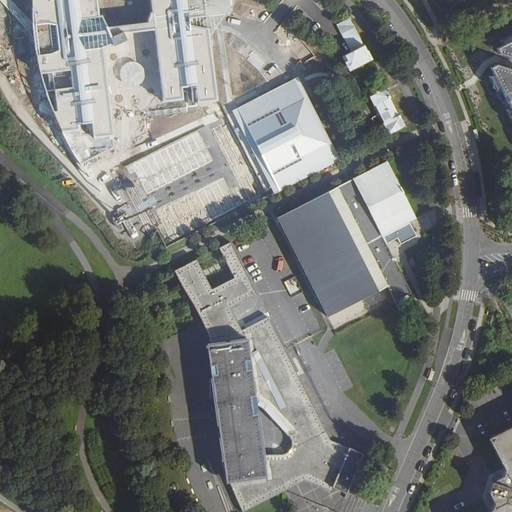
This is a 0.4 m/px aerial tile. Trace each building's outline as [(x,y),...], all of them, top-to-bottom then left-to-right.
[(33,0),(34,19),(36,36),(37,48),(39,59),(42,72),(72,68),(75,85),(56,87),(59,108),(54,109),(64,129),(76,127),(80,149),(75,152),(83,163),(104,150),(102,135),(114,133),(104,48),(116,42),(116,43),(127,38),(125,33),(157,29),(166,99),(184,97),(185,102),(219,97),(210,26),(192,24),(191,18),(227,13),(236,4),(234,0),(154,0),(155,7),(101,14),(99,0),(33,0)] [(347,59),(352,69),(374,59),(353,17),(340,24),(353,51),(347,54),(349,58),(347,59)] [(511,43),(497,51),(500,56),(511,60),(511,43)] [(511,72),(498,68),(490,72),(511,113),(511,72)] [(270,171),(279,190),(313,173),(335,162),(339,160),(307,99),(310,83),(306,75),(276,89),(267,72),(250,81),(261,85),(266,94),(241,107),(242,109),(239,111),(249,132),(247,133),(268,173),(270,171)] [(405,126),(410,124),(407,119),(403,113),(402,114),(395,100),(396,100),(390,88),(388,84),(376,90),(377,92),(373,95),(378,106),(380,105),(387,119),(385,120),(392,133),(405,126)] [(125,164),(140,196),(215,162),(200,129),(125,164)] [(278,217),(327,316),(387,286),(395,301),(411,292),(388,249),(385,244),(381,236),(409,221),(419,216),(387,161),(358,176),(324,193),(318,197),(296,208),(278,217)] [(156,218),(166,243),(190,233),(183,215),(198,209),(203,221),(257,198),(242,163),(153,200),(160,217),(156,218)] [(409,221),(381,236),(385,244),(398,238),(401,244),(417,236),(409,221)] [(237,511),(243,511),(285,491),(298,485),(304,481),(328,491),(329,489),(331,490),(332,487),(344,493),(354,470),(361,454),(329,440),(284,351),(230,243),(219,248),(235,279),(213,290),(197,259),(174,271),(182,288),(200,320),(207,346),(205,347),(208,369),(208,398),(210,416),(219,460),(222,484),(227,484),(237,511)] [(291,294),(300,289),(294,277),(285,281),(291,294)] [(511,511),(511,425),(489,436),(505,468),(500,475),(492,480),(489,491),(494,502),(492,507),(482,511),(511,511)] [(304,481),(298,485),(325,497),(328,491),(304,481)] [(343,495),(344,493),(332,487),(331,490),(343,495)]
